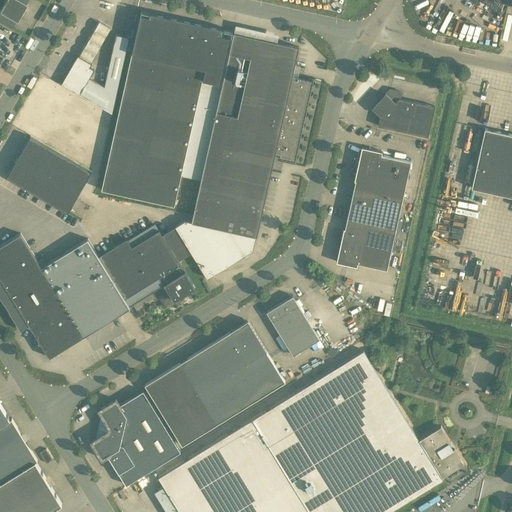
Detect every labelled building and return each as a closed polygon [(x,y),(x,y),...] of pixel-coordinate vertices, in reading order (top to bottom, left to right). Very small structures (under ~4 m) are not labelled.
[(7,0),(0,13),(18,23),(28,6),(17,0),(7,0)] [(201,179),(232,37),(223,35),(224,29),(150,13),(149,16),(140,14),(132,52),(101,189),(174,205),(181,174),(201,179)] [(292,77),(295,64),(299,46),(278,42),(235,32),(233,32),(232,37),(201,179),(191,221),(185,220),(175,226),(181,235),(167,243),(178,260),(191,252),(207,278),(253,250),(256,236),(257,236),(274,156),(275,153),(280,154),(280,157),(294,160),(311,81),(297,78),(297,80),(292,79),(292,77)] [(61,84),(112,113),(129,37),(116,34),(104,85),(90,77),(94,69),(89,67),(91,63),(78,55),(61,84)] [(378,125),(428,136),(434,106),(400,98),(401,92),(390,89),(373,108),(380,114),(378,125)] [(511,134),(485,128),(472,187),(511,196),(511,134)] [(30,136),(6,177),(67,212),(91,171),(30,136)] [(355,180),(353,190),(402,200),(411,161),(381,154),(382,151),(372,149),(369,147),(348,173),(355,179),(354,180),(355,180)] [(353,190),(347,219),(395,230),(402,200),(353,190)] [(395,230),(347,219),(345,228),(344,228),(343,230),(335,232),(343,265),(346,264),(357,266),(357,263),(387,269),(395,230)] [(41,267),(84,336),(130,307),(129,305),(163,284),(174,301),(195,288),(185,271),(180,274),(176,267),(180,264),(178,260),(167,243),(159,230),(131,247),(126,239),(99,256),(88,238),(41,267)] [(0,295),(21,329),(29,324),(38,340),(38,343),(41,343),(49,357),(84,336),(41,267),(20,233),(0,245),(0,277),(0,278),(0,295)] [(293,295),(266,311),(293,355),(319,339),(293,295)] [(182,444),(285,381),(249,322),(232,333),(231,331),(145,384),(182,444)] [(464,463),(441,425),(418,439),(363,350),(158,476),(180,511),(387,511),(443,478),(442,476),(464,463)] [(96,438),(93,440),(92,441),(91,439),(90,439),(102,458),(108,455),(126,484),(180,451),(143,390),(120,404),(116,399),(97,410),(98,411),(99,410),(102,414),(96,438)] [(0,481),(0,482),(36,461),(38,459),(12,418),(10,419),(0,403),(0,481)] [(40,452),(46,463),(52,459),(46,448),(40,452)] [(0,482),(0,511),(47,511),(62,503),(36,461),(0,482)]
